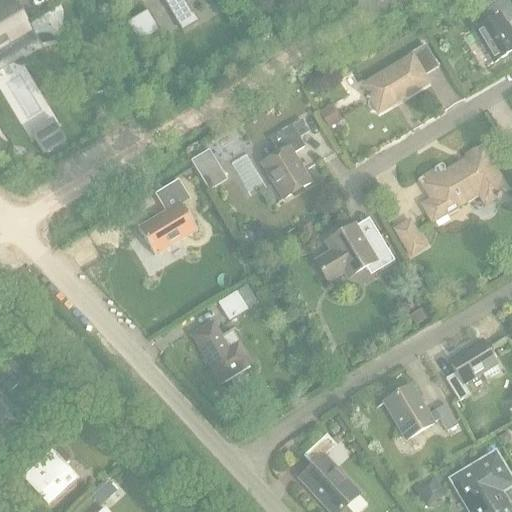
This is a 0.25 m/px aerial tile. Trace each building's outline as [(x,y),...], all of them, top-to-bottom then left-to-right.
[(0,47),(12,40),(19,52),(34,43),(8,0),(7,0),(0,4),(0,47)] [(182,0),(162,0),(182,32),(198,22),(193,13),(191,14),(182,0)] [(480,27),(473,31),(493,64),(511,52),(511,37),(505,25),(511,20),(511,13),(504,0),(500,0),(474,16),(480,27)] [(126,24),(138,44),(159,32),(147,11),(126,24)] [(376,114),(377,116),(429,85),(423,76),(437,68),(424,46),(409,55),(410,57),(360,87),(368,101),(366,107),(370,113),(376,114)] [(260,164),(282,201),(309,185),(291,156),(303,148),(290,126),(268,140),(277,154),(260,164)] [(56,128),(34,141),(42,155),(64,141),(56,128)] [(456,165),(444,172),(443,171),(443,170),(444,169),(443,168),(443,167),(442,166),(441,166),(440,166),(439,166),(433,169),(433,171),(417,180),(430,201),(424,205),(422,207),(423,209),(431,223),(445,215),(447,216),(450,216),(455,213),(457,211),(456,208),(477,195),(484,206),(507,192),(480,147),(466,155),(465,157),(465,159),(466,161),(459,166),(458,165),(456,165)] [(165,213),(137,229),(153,257),(196,232),(180,205),(188,200),(177,183),(155,196),(165,213)] [(418,235),(416,236),(408,222),(394,231),(409,257),(425,247),(418,235)] [(377,235),(366,241),(361,240),(353,226),(325,243),(332,253),(314,263),(326,282),(343,272),(347,279),(373,263),(378,271),(393,262),(377,235)] [(236,240),(206,258),(227,294),(257,276),(236,240)] [(217,303),(229,322),(247,310),(236,292),(217,303)] [(231,334),(222,340),(213,325),(193,337),(221,382),(250,365),(231,334)] [(481,375),(485,381),(499,372),(480,342),(447,362),(455,374),(444,380),(458,403),(469,396),(462,386),(481,375)] [(444,406),(426,416),(409,388),(383,404),(405,441),(438,421),(446,433),(456,426),(444,406)] [(0,423),(13,411),(0,396),(0,423)] [(299,481),(327,511),(340,511),(359,495),(325,458),(336,447),(326,436),(302,458),(312,469),(299,481)] [(22,477),(48,505),(76,479),(61,463),(66,457),(55,446),(22,477)] [(450,481),(468,511),(510,511),(499,494),(511,485),(511,484),(494,455),(450,481)] [(109,484),(94,499),(100,506),(116,492),(109,484)]
